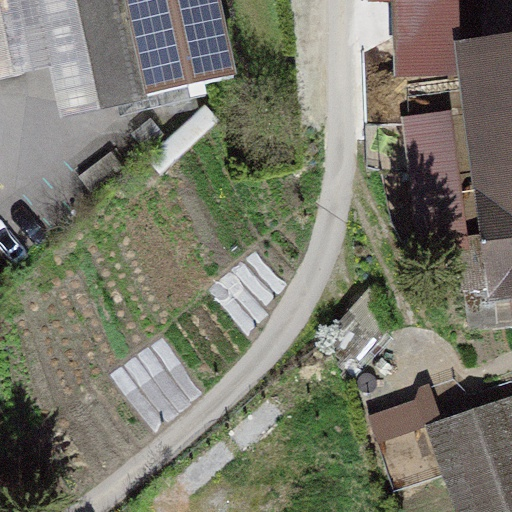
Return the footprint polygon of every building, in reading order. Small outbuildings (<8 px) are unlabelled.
[(74,0),(97,106),(231,76),(215,0),(74,0)] [(372,0),(373,1),(403,0),(405,69),(441,62),(439,0),(372,0)] [(511,51),(470,57),(477,108),(408,122),(423,242),(494,233),(501,286),(511,285),(511,51)] [(511,511),(511,401),(433,428),(461,511),(511,511)] [(195,491),(251,444),(235,425),(179,472),(195,491)]
